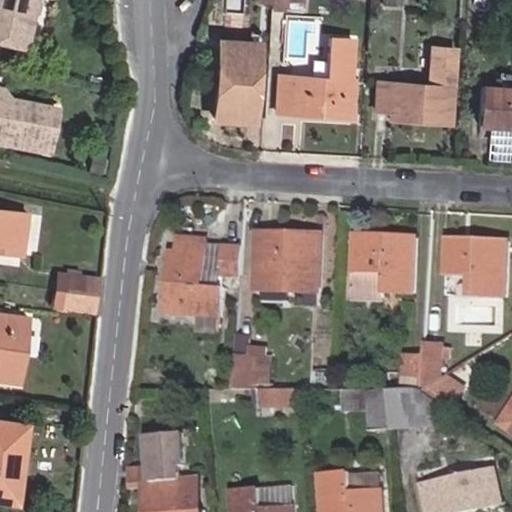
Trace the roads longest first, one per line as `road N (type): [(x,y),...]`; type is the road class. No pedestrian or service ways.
road 1 (residential): [(511,191),(142,168)]
road 2 (residential): [(142,168),(99,511)]
road 3 (residential): [(154,0),(160,82),(142,168)]
